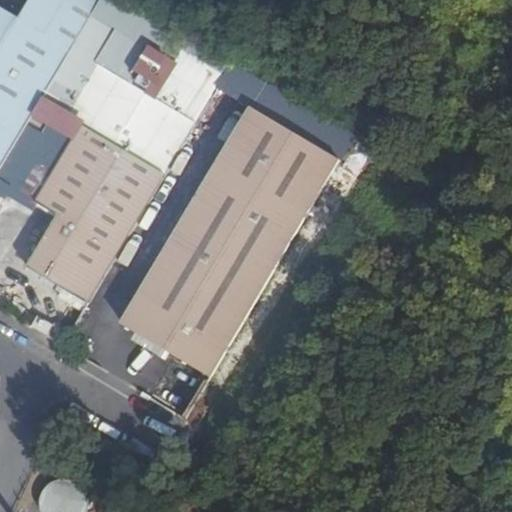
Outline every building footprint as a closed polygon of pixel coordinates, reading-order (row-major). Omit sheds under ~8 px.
[(0,173),(41,105),(74,50),(0,6),(0,173)] [(65,119),(98,64),(74,50),(41,105),(65,119)] [(196,123),(98,64),(65,119),(65,120),(83,131),(40,204),(61,217),(30,269),(90,303),(155,194),(196,123)] [(338,159),(251,108),(124,322),(211,375),(338,159)] [(129,450),(108,437),(102,447),(123,460),(129,450)] [(82,487),(77,484),(71,481),(66,480),(63,480),(60,481),(53,483),(49,487),(45,492),(42,498),(41,504),(42,509),(42,511),(86,511),(87,511),(88,507),(88,503),(88,497),(85,492),(82,487)]
